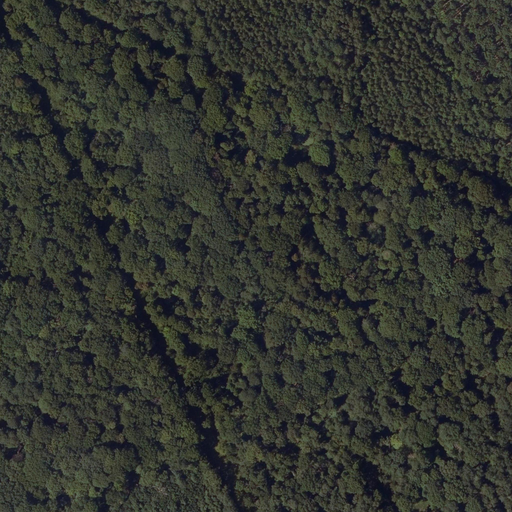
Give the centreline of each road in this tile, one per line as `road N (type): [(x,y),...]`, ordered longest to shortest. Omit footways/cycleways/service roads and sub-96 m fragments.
road 1 (track): [(0,11),(247,511)]
road 2 (track): [(511,192),(45,0)]
road 3 (track): [(511,325),(70,511)]
